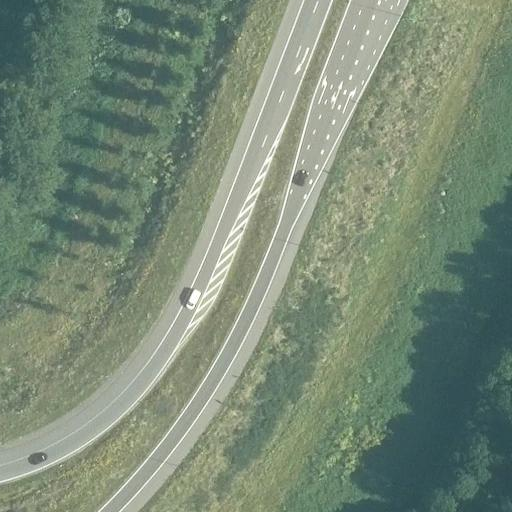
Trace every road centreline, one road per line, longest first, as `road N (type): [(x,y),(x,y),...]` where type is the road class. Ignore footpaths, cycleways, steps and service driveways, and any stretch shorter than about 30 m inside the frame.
road 1 (motorway): [(315,0),(197,291),(156,366),(78,439),(0,474)]
road 2 (motorway): [(104,511),(187,419),(228,353),(370,0)]
